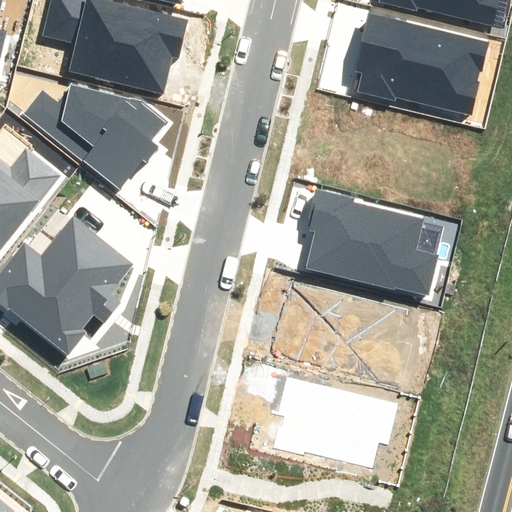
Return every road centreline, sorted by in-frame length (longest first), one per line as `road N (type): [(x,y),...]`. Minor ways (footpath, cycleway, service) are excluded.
road 1 (residential): [(272,0),(155,470)]
road 2 (residential): [(136,506),(0,396)]
